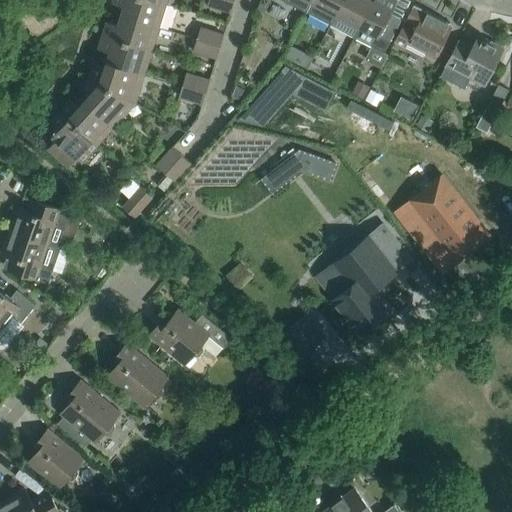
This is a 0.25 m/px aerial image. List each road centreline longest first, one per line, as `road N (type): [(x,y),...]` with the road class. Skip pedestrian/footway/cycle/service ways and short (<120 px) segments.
road 1 (unclassified): [(511,280),(225,511)]
road 2 (residential): [(0,437),(141,279)]
road 3 (residential): [(221,118),(248,0)]
